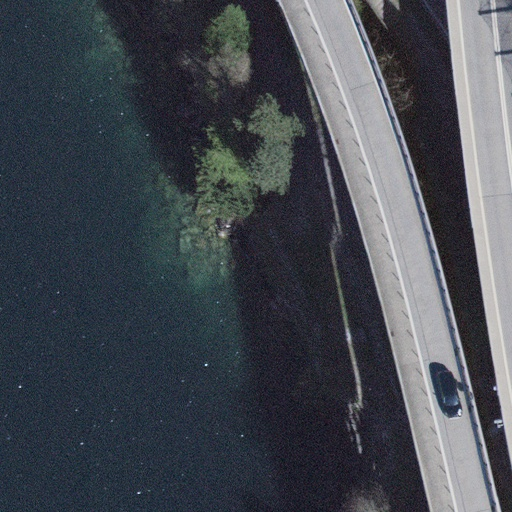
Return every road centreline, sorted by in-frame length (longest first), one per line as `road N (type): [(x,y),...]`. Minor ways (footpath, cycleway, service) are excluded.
road 1 (primary): [(322,0),(392,192),(469,511)]
road 2 (trunk): [(511,161),(496,0)]
road 3 (primary): [(511,102),(445,0)]
